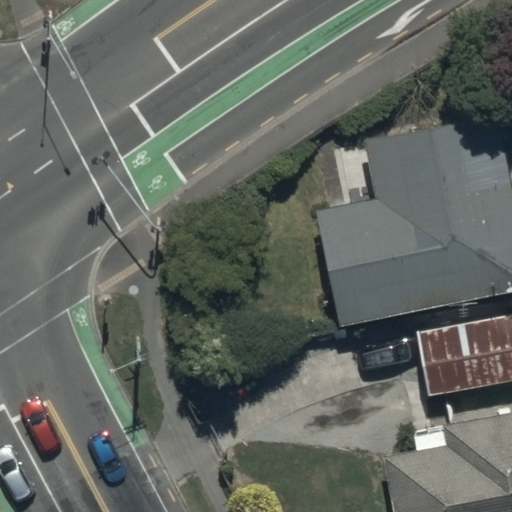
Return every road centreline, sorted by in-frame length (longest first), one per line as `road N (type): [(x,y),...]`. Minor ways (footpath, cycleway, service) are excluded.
road 1 (secondary): [(0,186),(278,0)]
road 2 (tertiary): [(104,511),(0,307)]
